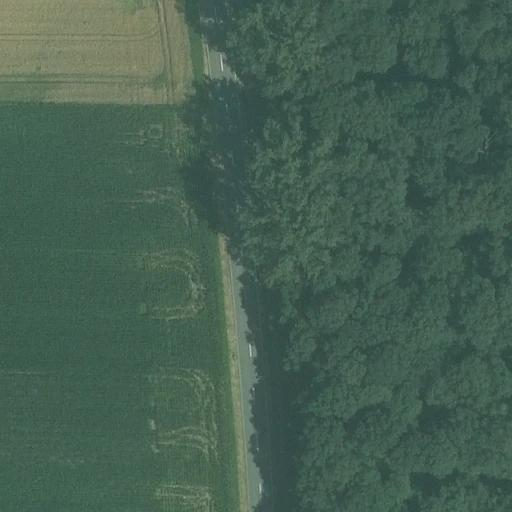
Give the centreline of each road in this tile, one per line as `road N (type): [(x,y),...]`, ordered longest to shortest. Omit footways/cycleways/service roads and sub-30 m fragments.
road 1 (tertiary): [(211,0),(259,511)]
road 2 (track): [(421,0),(429,158),(453,175),(511,173)]
